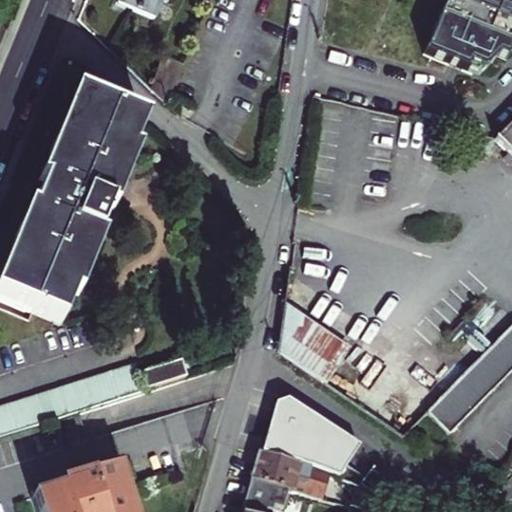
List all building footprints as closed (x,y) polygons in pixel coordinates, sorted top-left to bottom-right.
[(121,0),(118,7),(155,24),(163,5),(167,7),(169,0),(121,0)] [(511,0),(446,0),(427,47),(475,68),(478,62),(486,65),(501,51),(510,55),(511,48),(511,0)] [(165,60),(152,94),(167,109),(185,68),(165,60)] [(0,277),(0,302),(60,327),(143,129),(75,101),(39,186),(43,187),(32,215),(27,213),(0,277)] [(511,130),(498,145),(511,159),(511,130)] [(348,356),(284,313),(278,360),(324,391),(348,356)] [(511,332),(510,331),(422,419),(446,442),(511,374),(511,332)] [(142,377),(148,394),(187,382),(182,364),(142,377)] [(0,410),(0,440),(144,395),(136,367),(0,410)] [(276,407),(262,456),(317,472),(345,483),(359,450),(287,402),(276,407)] [(262,456),(258,455),(251,481),(273,488),(291,493),(295,480),(313,486),(316,478),(317,472),(262,456)] [(32,500),(35,511),(135,511),(122,470),(32,500)] [(369,476),(360,489),(366,494),(376,500),(385,487),(369,476)] [(295,480),(291,493),(293,494),(316,500),(322,479),(316,478),(313,486),(295,480)] [(242,511),(278,511),(279,510),(283,511),(287,511),(293,494),(291,493),(273,488),(251,481),(242,511)] [(376,500),(366,494),(359,511),(375,511),(379,502),(376,500)]
